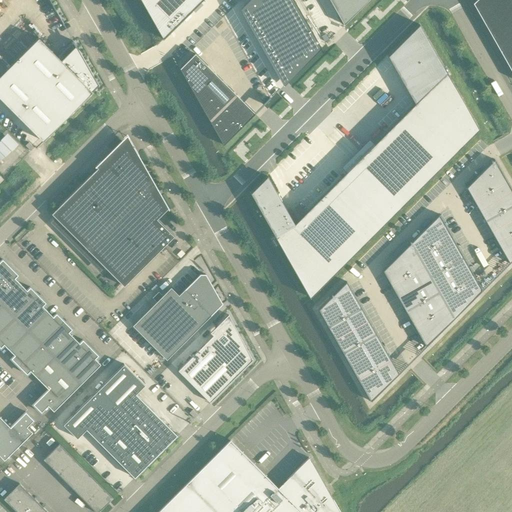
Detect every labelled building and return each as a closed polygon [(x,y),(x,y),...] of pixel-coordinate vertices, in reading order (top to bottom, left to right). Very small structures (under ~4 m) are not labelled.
[(140,0),(163,39),(203,0),(140,0)] [(249,0),(245,4),(242,7),(285,83),(289,80),(321,48),(320,47),(293,0),(249,0)] [(329,0),(344,25),(369,0),(329,0)] [(511,0),(476,0),(473,4),(511,72),(511,0)] [(268,176),(251,193),(310,298),(479,129),(447,72),(419,25),(388,56),(415,104),(295,224),(268,176)] [(39,38),(0,76),(0,98),(43,141),(44,140),(92,92),(92,91),(98,85),(96,81),(76,45),(76,46),(73,41),(57,57),(53,52),(39,38)] [(195,54),(180,69),(223,145),(255,114),(254,113),(195,54)] [(5,136),(0,141),(0,158),(1,160),(16,147),(5,136)] [(124,286),(164,246),(174,236),(157,219),(169,208),(137,153),(134,155),(121,141),(96,167),(97,168),(52,214),(124,286)] [(34,148),(29,142),(25,146),(31,151),(34,148)] [(494,159),(466,188),(473,200),(507,181),(494,159)] [(511,190),(507,181),(473,200),(479,211),(511,192),(511,190)] [(511,192),(479,211),(485,221),(511,206),(511,192)] [(511,206),(485,221),(491,232),(511,220),(511,206)] [(439,214),(411,243),(419,257),(453,238),(439,214)] [(511,220),(491,232),(497,243),(511,234),(511,220)] [(511,234),(497,243),(508,261),(509,264),(511,260),(511,234)] [(453,238),(419,257),(425,268),(459,249),(453,238)] [(411,243),(383,271),(392,287),(425,268),(419,257),(411,243)] [(459,249),(425,268),(431,278),(465,259),(459,249)] [(83,340),(80,343),(79,343),(69,333),(73,329),(56,313),(53,317),(43,306),(46,303),(30,287),(27,290),(15,279),(19,275),(3,259),(0,261),(0,347),(1,348),(4,345),(14,355),(11,359),(27,375),(30,371),(48,389),(33,404),(41,413),(48,406),(54,411),(101,364),(95,359),(99,356),(83,340)] [(465,259),(431,278),(433,281),(437,289),(471,270),(465,259)] [(425,268),(392,287),(399,300),(433,281),(431,278),(425,268)] [(471,270),(437,289),(440,294),(443,300),(477,280),(471,270)] [(171,288),(133,326),(167,360),(223,304),(206,274),(200,274),(179,295),(171,288)] [(477,280),(443,300),(448,307),(454,319),(482,290),(481,288),(477,280)] [(433,281),(399,300),(407,313),(440,294),(437,289),(433,281)] [(346,282),(318,310),(328,327),(361,308),(346,282)] [(440,294),(407,313),(414,326),(448,307),(443,300),(440,294)] [(448,307),(414,326),(425,345),(426,347),(454,319),(448,307)] [(361,308),(328,327),(335,340),(369,321),(361,308)] [(178,371),(210,402),(252,360),(228,315),(210,333),(213,336),(178,371)] [(369,321),(335,340),(343,353),(377,334),(369,321)] [(377,334),(343,353),(351,367),(384,348),(377,334)] [(384,348),(351,367),(358,380),(392,361),(384,348)] [(392,361),(358,380),(371,402),(399,374),(398,372),(392,361)] [(177,436),(135,395),(144,385),(124,364),(64,425),(77,438),(86,429),(135,478),(177,436)] [(198,415),(193,410),(189,413),(194,418),(198,415)] [(26,412),(17,421),(10,427),(0,416),(0,459),(3,462),(33,433),(27,427),(34,420),(26,412)] [(340,511),(309,457),(287,479),(282,485),(278,488),(230,440),(158,511),(340,511)] [(98,511),(113,498),(80,465),(59,444),(43,459),(95,511),(98,511)] [(47,511),(19,483),(4,499),(16,511),(47,511)]
